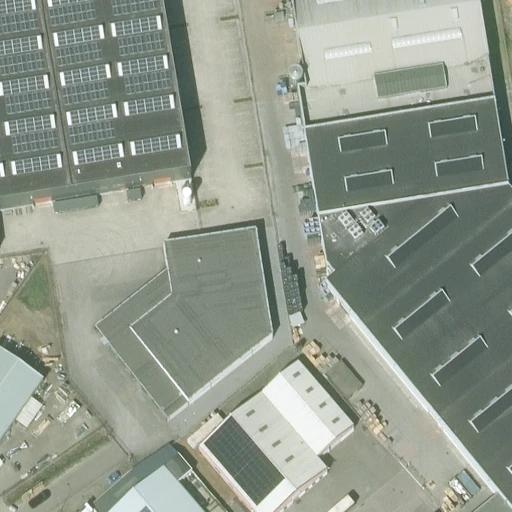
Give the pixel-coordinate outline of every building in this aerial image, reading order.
[(0,0),(0,213),(192,182),(161,0),(0,0)] [(477,0),(289,0),(303,81),(305,94),(297,95),(326,274),(328,275),(333,282),(324,289),(497,501),(506,511),(511,511),(511,199),(508,194),(487,66),(488,66),(477,0)] [(167,424),(272,340),(256,234),(163,249),(171,301),(109,351),(167,424)] [(0,446),(43,385),(0,355),(0,446)] [(284,511),(327,476),(316,464),(353,433),(297,367),(198,452),(249,511),(284,511)] [(191,475),(169,449),(133,473),(90,510),(91,511),(196,511),(176,488),(191,475)] [(506,511),(497,501),(483,511),(506,511)]
